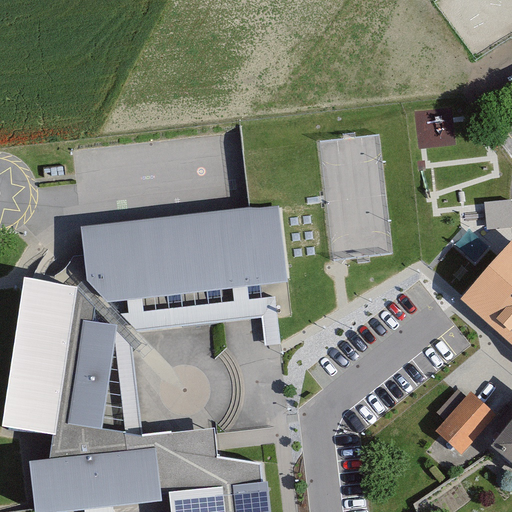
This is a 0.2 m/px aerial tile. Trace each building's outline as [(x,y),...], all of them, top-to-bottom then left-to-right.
[(88,228),(92,274),(109,292),(284,272),(276,208),(88,228)] [(511,338),(511,238),(462,294),(511,338)] [(8,412),(54,419),(73,283),(27,277),(8,412)] [(114,322),(87,318),(72,415),(99,419),(114,322)] [(493,415),(473,397),(468,402),(458,393),(435,419),(443,426),(436,434),(462,457),(476,442),(472,438),(493,415)] [(511,434),(498,453),(511,464),(511,434)] [(154,445),(34,458),(39,504),(159,490),(154,445)] [(269,511),(266,479),(173,488),(175,511),(269,511)]
